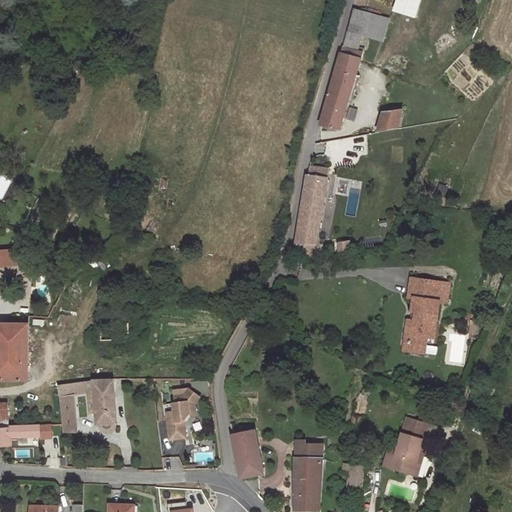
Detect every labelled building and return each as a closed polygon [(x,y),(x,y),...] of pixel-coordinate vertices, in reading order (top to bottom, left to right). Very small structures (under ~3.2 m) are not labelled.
[(415,17),(420,0),(397,0),(394,10),(415,17)] [(384,39),(389,19),(353,9),(347,32),(359,35),(363,35),(366,34),(384,39)] [(359,47),(363,35),(359,35),(347,32),(341,54),(361,59),(364,49),(359,47)] [(356,75),(361,59),(341,54),(332,85),(321,126),(340,130),(352,89),(355,90),(357,83),(354,82),(356,75)] [(398,129),(402,110),(383,113),(377,133),(398,129)] [(327,179),(329,170),(309,167),(308,176),(327,179)] [(316,244),(327,179),(308,176),(300,220),(298,237),(297,244),(316,244)] [(350,253),(349,242),(339,244),(340,255),(350,253)] [(316,256),(316,244),(297,244),(297,256),(316,256)] [(0,265),(16,265),(15,249),(0,250),(0,265)] [(434,338),(439,301),(447,302),(449,284),(411,278),(408,297),(414,298),(412,311),(416,312),(414,320),(411,319),(408,319),(403,350),(424,353),(425,345),(427,337),(434,338)] [(129,345),(129,301),(129,288),(101,289),(102,345),(129,345)] [(478,333),(479,322),(471,321),(470,332),(478,333)] [(0,380),(28,380),(29,324),(0,324),(0,380)] [(437,355),(438,347),(425,345),(424,353),(437,355)] [(78,432),(75,404),(71,404),(70,394),(74,394),(88,393),(90,413),(98,413),(99,425),(118,423),(115,380),(95,381),(60,386),(64,433),(78,432)] [(184,421),(190,414),(196,413),(195,404),(200,397),(190,389),(185,395),(175,396),(176,403),(173,403),(174,411),(167,412),(170,440),(186,437),(184,421)] [(0,419),(9,419),(8,402),(0,402),(0,419)] [(360,424),(361,417),(352,416),(351,422),(360,424)] [(423,439),(427,424),(407,418),(398,447),(396,454),(388,452),(384,466),(412,475),(420,448),(423,439)] [(0,428),(10,427),(9,419),(0,419),(0,428)] [(52,438),(52,424),(11,426),(12,427),(10,427),(0,428),(0,446),(12,445),(12,437),(40,436),(41,438),(52,438)] [(432,442),(437,427),(427,424),(423,439),(432,442)] [(264,474),(256,430),(232,435),(241,478),(264,474)] [(323,458),(324,445),(297,444),(296,457),(323,458)] [(396,454),(398,447),(390,445),(388,452),(396,454)] [(417,476),(425,449),(420,448),(412,475),(417,476)] [(319,511),(323,458),(296,457),(295,478),(295,511),(319,511)] [(423,478),(431,459),(425,457),(417,475),(423,478)] [(361,494),(365,466),(349,464),(348,474),(346,492),(361,494)] [(7,506),(11,494),(4,492),(0,504),(7,506)]
